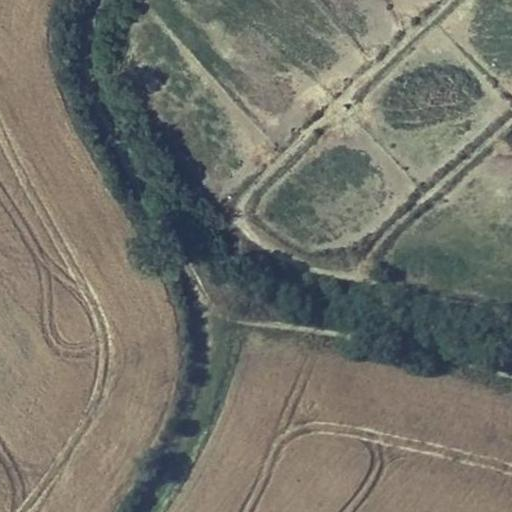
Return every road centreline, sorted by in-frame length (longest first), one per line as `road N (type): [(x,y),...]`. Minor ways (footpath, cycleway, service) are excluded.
road 1 (track): [(451,0),(238,204),(238,220),(294,266),(511,318)]
road 2 (track): [(203,304),(95,81),(98,0)]
road 3 (track): [(511,375),(203,304)]
road 4 (track): [(340,276),(511,120)]
road 5 (track): [(136,511),(219,362),(203,304)]
